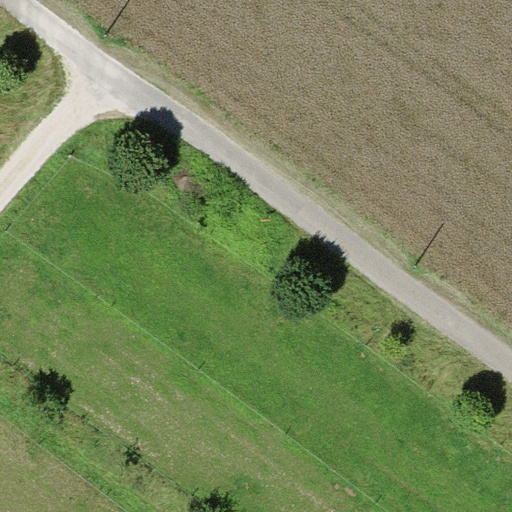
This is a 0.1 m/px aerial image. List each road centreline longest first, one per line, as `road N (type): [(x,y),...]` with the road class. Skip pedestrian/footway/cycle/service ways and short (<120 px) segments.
road 1 (residential): [(511,372),(2,0)]
road 2 (track): [(0,191),(108,77)]
